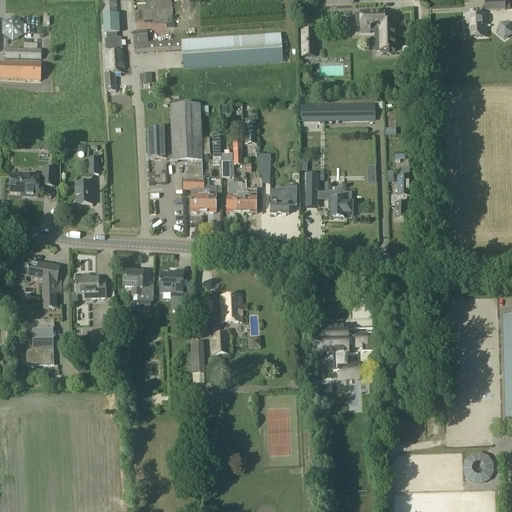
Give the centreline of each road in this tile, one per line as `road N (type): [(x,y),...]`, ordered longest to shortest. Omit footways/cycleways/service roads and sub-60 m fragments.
road 1 (secondary): [(511,266),(88,241),(0,224)]
road 2 (unknown): [(0,82),(44,79),(45,0)]
